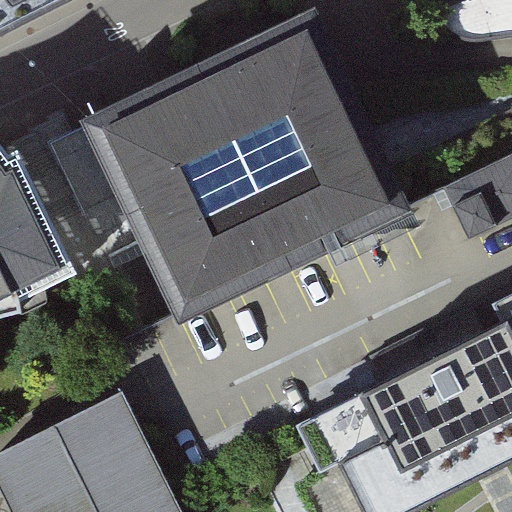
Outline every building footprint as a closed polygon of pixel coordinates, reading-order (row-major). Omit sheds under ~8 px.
[(0,0),(0,30),(62,0),(0,0)] [(312,0),(288,0),(73,99),(130,221),(168,304),(404,195),(312,0)] [(511,0),(475,0),(481,17),(430,36),(462,47),(489,52),(511,48),(511,0)] [(0,305),(68,274),(0,129),(0,305)] [(511,154),(408,203),(422,234),(460,216),(473,245),(511,227),(511,154)] [(351,511),(440,511),(511,475),(511,327),(310,430),(351,511)] [(0,493),(9,511),(174,511),(102,376),(0,429),(0,493)]
